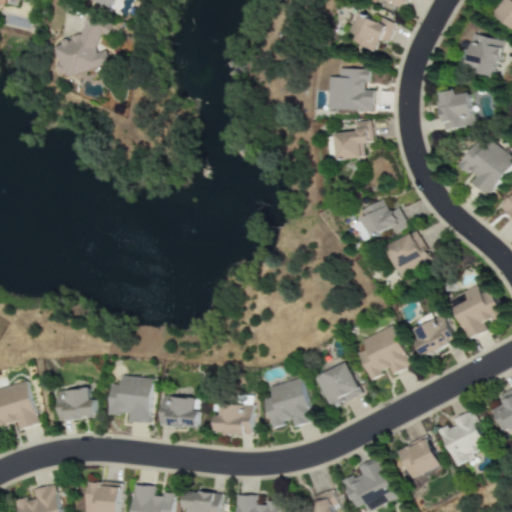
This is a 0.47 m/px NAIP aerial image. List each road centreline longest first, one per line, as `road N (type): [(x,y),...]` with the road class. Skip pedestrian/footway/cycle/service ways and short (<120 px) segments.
road 1 (residential): [(0,474),(72,453),(287,465),(352,442),(511,357)]
road 2 (residential): [(451,0),(419,59),(413,147),(435,194),(511,270)]
